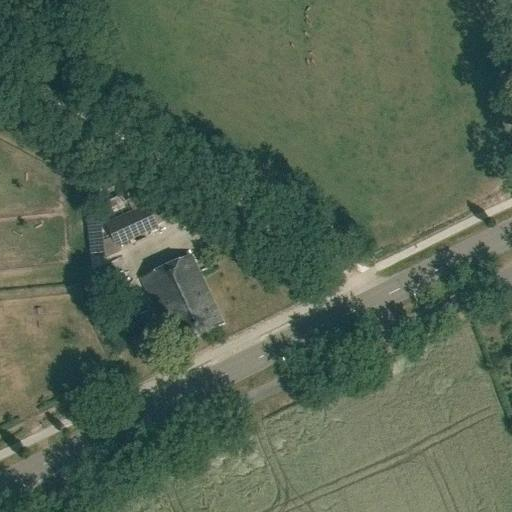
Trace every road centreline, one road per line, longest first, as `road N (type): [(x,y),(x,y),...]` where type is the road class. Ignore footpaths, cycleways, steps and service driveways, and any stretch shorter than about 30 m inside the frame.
road 1 (unclassified): [(57,496),(511,275)]
road 2 (track): [(0,80),(356,280)]
road 3 (tertiary): [(44,463),(369,302)]
road 4 (tertiary): [(369,302),(511,232)]
